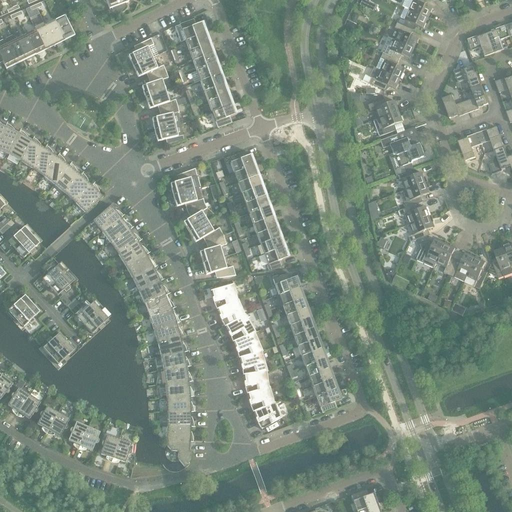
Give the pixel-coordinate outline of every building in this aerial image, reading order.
[(128,3),(127,0),(105,0),(109,10),(112,9),(113,12),(113,13),(114,13),(115,14),(116,14),(118,14),(119,14),(120,14),(121,13),(123,13),(124,12),(125,12),(125,11),(126,10),(127,9),(127,7),(126,4),(128,3)] [(364,0),(363,6),(376,10),(378,6),(370,3),(371,0),(364,0)] [(427,0),(426,0),(411,0),(414,1),(410,11),(429,19),(433,9),(425,5),(427,0)] [(429,19),(410,11),(405,20),(400,18),(397,23),(413,31),(416,26),(424,30),(429,19)] [(65,16),(55,21),(64,39),(74,34),(65,16)] [(205,34),(205,33),(203,28),(203,23),(196,26),(194,20),(179,25),(176,27),(182,43),(185,41),(205,34)] [(54,44),(64,39),(55,21),(45,26),(54,44)] [(396,41),(415,50),(419,40),(411,36),(413,31),(397,23),(395,29),(400,31),(396,41)] [(44,49),(54,44),(45,26),(35,30),(44,49)] [(501,41),(510,37),(506,26),(496,30),(497,31),(487,34),(495,54),(505,50),(501,41)] [(35,30),(25,35),(35,54),(44,49),(35,30)] [(205,34),(185,41),(189,52),(209,44),(207,38),(207,33),(205,33),(205,34)] [(495,54),(487,34),(478,38),(478,37),(468,40),(472,52),(481,48),(485,58),(495,54)] [(25,35),(16,40),(25,58),(35,54),(25,35)] [(128,56),(133,67),(152,58),(148,48),(154,45),(151,39),(138,45),(141,51),(128,56)] [(0,57),(2,61),(5,68),(15,63),(6,45),(4,40),(0,42),(0,57)] [(16,40),(6,45),(15,63),(25,58),(16,40)] [(415,50),(396,41),(391,51),(386,48),(383,54),(399,61),(402,56),(410,60),(415,50)] [(209,44),(189,52),(193,62),(213,54),(212,54),(211,48),(210,43),(209,44)] [(213,54),(193,62),(196,72),(216,64),(214,58),(214,53),(212,54),(213,54)] [(399,61),(383,54),(381,59),(386,62),(381,71),(401,80),(405,70),(397,66),(399,61)] [(157,69),(152,58),(133,67),(138,78),(151,72),(153,77),(166,72),(163,66),(157,69)] [(216,64),(196,72),(200,82),(220,75),(220,74),(218,69),(218,63),(216,64)] [(471,90),(481,86),(474,66),(465,70),(464,69),(454,73),(458,84),(468,80),(471,90)] [(401,80),(381,71),(377,81),(372,79),(369,84),(385,92),(387,86),(396,90),(401,80)] [(142,87),(145,98),(165,92),(162,81),(168,79),(166,72),(153,77),(155,83),(142,87)] [(220,75),(200,82),(204,92),(224,85),(224,84),(222,79),(222,73),(220,74),(220,75)] [(509,90),(511,98),(511,78),(506,80),(505,79),(495,83),(499,94),(509,90)] [(224,85),(204,92),(208,102),(228,95),(227,94),(225,89),(225,83),(224,84),(224,85)] [(481,86),(471,90),(474,99),(465,102),(469,114),(479,110),(479,109),(489,105),(481,86)] [(162,105),(164,111),(177,107),(175,100),(169,102),(165,92),(145,98),(149,110),(162,105)] [(228,95),(208,102),(211,112),(231,105),(231,104),(229,99),(229,94),(227,94),(228,95)] [(469,114),(465,102),(456,106),(452,96),(443,100),(450,119),(459,116),(460,117),(469,114)] [(384,100),(368,106),(370,112),(375,109),(379,120),(399,112),(395,102),(386,105),(384,100)] [(233,104),(231,104),(231,105),(211,112),(217,129),(232,124),(230,118),(237,115),(236,114),(235,115),(233,109),(233,104)] [(152,119),(154,131),(180,125),(178,114),(179,113),(177,107),(164,111),(165,116),(152,119)] [(379,120),(374,122),(377,131),(380,137),(396,131),(394,126),(403,123),(399,112),(379,120)] [(171,139),(172,146),(185,141),(184,135),(183,136),(180,125),(154,131),(157,142),(171,139)] [(0,139),(0,150),(8,155),(19,134),(18,134),(5,127),(6,127),(0,139)] [(477,134),(481,145),(490,142),(494,151),(504,147),(497,128),(487,132),(487,130),(477,134)] [(394,137),(380,142),(383,149),(391,147),(394,155),(397,157),(402,168),(404,167),(407,173),(411,172),(409,165),(412,164),(413,162),(425,157),(415,129),(394,137)] [(8,155),(20,162),(32,141),(19,133),(18,134),(19,134),(8,155)] [(481,145),(477,134),(467,138),(468,139),(458,142),(466,162),(476,158),(472,149),(481,145)] [(20,162),(32,169),(45,150),(44,149),(32,141),(20,162)] [(504,147),(494,151),(497,160),(488,164),(492,175),(502,171),(502,170),(506,168),(507,169),(510,168),(510,167),(511,167),(508,158),(504,147)] [(32,169),(43,177),(58,158),(57,157),(45,149),(44,149),(45,150),(32,169)] [(242,152),(228,157),(234,174),(254,167),(254,166),(252,161),(252,155),(244,158),(242,152)] [(43,177),(55,185),(69,167),(57,157),(58,158),(43,177)] [(254,167),(234,174),(238,184),(258,177),(257,176),(255,171),(255,165),(254,166),(254,167)] [(55,185),(65,194),(81,177),(80,176),(69,166),(69,167),(55,185)] [(170,184),(173,196),(194,190),(191,179),(197,177),(195,169),(182,174),(183,181),(170,184)] [(395,178),(389,180),(392,186),(402,182),(406,191),(425,184),(422,174),(413,177),(411,172),(407,173),(395,178)] [(258,177),(238,184),(241,194),(261,187),(261,186),(259,181),(259,175),(257,176),(258,177)] [(65,194),(75,204),(92,187),(91,186),(81,176),(80,176),(81,177),(65,194)] [(406,191),(401,193),(407,209),(415,206),(423,203),(421,198),(429,195),(425,184),(406,191)] [(86,214),(103,197),(102,197),(92,186),(91,186),(92,187),(75,204),(86,214)] [(261,187),(241,194),(245,204),(265,197),(265,196),(263,191),(263,186),(261,186),(261,187)] [(190,204),(191,210),(205,204),(203,199),(202,200),(199,189),(194,190),(173,196),(176,207),(190,204)] [(265,197),(245,204),(249,215),(269,207),(269,206),(267,201),(266,196),(265,196),(265,197)] [(183,223),(189,233),(207,222),(201,212),(207,209),(205,204),(191,210),(195,216),(183,223)] [(120,218),(121,219),(121,218),(111,207),(112,207),(111,206),(93,222),(102,233),(120,218)] [(269,207),(249,215),(253,225),(273,218),(272,217),(270,212),(270,206),(269,206),(269,207)] [(407,209),(399,212),(401,217),(407,215),(411,226),(429,218),(425,208),(417,211),(415,206),(407,209)] [(0,223),(0,231),(3,234),(15,223),(8,216),(0,223)] [(273,218),(253,225),(256,235),(276,228),(276,227),(274,222),(274,216),(272,217),(273,218)] [(120,218),(102,233),(110,244),(129,230),(130,231),(130,230),(121,219),(120,218)] [(414,235),(409,237),(411,243),(418,240),(427,237),(425,232),(433,228),(429,218),(411,226),(414,235)] [(207,236),(211,242),(224,236),(219,228),(213,232),(207,222),(189,233),(195,243),(207,236)] [(276,228),(256,235),(260,245),(280,238),(280,237),(278,232),(278,226),(276,227),(276,228)] [(15,251),(32,236),(24,227),(19,232),(17,230),(12,234),(14,236),(8,242),(15,251)] [(129,230),(110,244),(118,255),(138,242),(138,243),(139,243),(130,231),(129,230)] [(40,244),(32,236),(15,251),(23,259),(30,253),(32,255),(36,251),(34,249),(40,244)] [(199,253),(203,264),(223,258),(220,247),(226,245),(224,236),(211,242),(212,249),(212,248),(199,253)] [(280,238),(260,245),(264,255),(284,248),(284,247),(282,242),(281,237),(280,237),(280,238)] [(422,250),(417,262),(419,263),(424,266),(434,270),(436,265),(445,246),(434,241),(434,243),(428,241),(427,237),(418,240),(422,250)] [(138,242),(118,255),(126,267),(146,255),(146,256),(147,255),(138,243),(138,242)] [(445,246),(436,265),(446,269),(444,274),(449,277),(457,261),(451,258),(455,250),(445,246)] [(285,247),(284,247),(284,248),(264,255),(270,272),(284,266),(282,261),(289,258),(289,257),(287,257),(285,252),(285,247)] [(497,261),(492,263),(498,280),(511,274),(511,268),(505,249),(494,253),(497,261)] [(146,255),(126,267),(132,279),(153,268),(153,269),(154,269),(146,256),(146,255)] [(457,261),(449,277),(455,279),(455,278),(465,283),(475,259),(465,255),(461,263),(457,261)] [(222,279),(236,276),(233,267),(226,269),(223,258),(203,264),(206,275),(219,272),(222,279)] [(465,283),(464,283),(480,290),(487,274),(482,272),(485,264),(475,259),(465,283)] [(50,288),(66,273),(59,265),(53,270),(51,268),(46,272),(49,274),(42,280),(50,288)] [(160,282),(161,282),(153,269),(153,268),(132,279),(139,292),(160,282)] [(74,281),(66,273),(50,288),(57,297),(64,291),(66,293),(70,289),(68,287),(74,281)] [(299,289),(299,288),(297,283),(297,277),(289,280),(287,274),(273,279),(279,296),(299,289)] [(160,282),(139,292),(144,305),(166,295),(166,296),(167,296),(160,282)] [(216,310),(239,301),(238,300),(233,285),(212,291),(210,291),(213,303),(216,310)] [(299,289),(279,296),(283,306),(303,299),(302,298),(300,293),(300,287),(299,288),(299,289)] [(78,305),(66,293),(60,298),(72,310),(78,305)] [(166,295),(144,305),(149,317),(171,309),(172,310),(166,296),(166,295)] [(8,311),(16,319),(32,304),(25,296),(18,302),(16,299),(11,303),(14,306),(8,311)] [(303,299),(283,306),(286,316),(306,309),(306,308),(304,303),(304,298),(302,298),(303,299)] [(245,315),(239,301),(216,310),(221,321),(225,327),(245,315)] [(84,326),(101,311),(93,303),(87,308),(85,306),(81,309),(83,312),(77,318),(84,326)] [(40,312),(32,304),(16,319),(23,327),(29,322),(31,325),(35,321),(33,318),(40,312)] [(464,316),(467,308),(456,304),(453,311),(464,316)] [(306,309),(286,316),(290,326),(310,319),(310,318),(308,313),(308,308),(306,308),(306,309)] [(171,309),(149,317),(154,331),(176,324),(177,324),(172,310),(171,309)] [(108,319),(101,311),(84,326),(92,334),(98,328),(100,331),(105,327),(103,325),(108,319)] [(233,343),(256,333),(245,315),(225,327),(230,337),(233,343)] [(310,319),(290,326),(294,337),(314,329),(313,329),(312,323),(311,318),(310,318),(310,319)] [(176,324),(154,331),(157,344),(180,338),(180,339),(181,339),(176,324)] [(314,329),(294,337),(297,347),(317,339),(315,333),(315,328),(313,329),(314,329)] [(256,333),(233,343),(237,353),(239,359),(263,352),(255,334),(256,333)] [(43,349),(50,357),(67,342),(59,334),(52,340),(50,337),(46,341),(48,344),(43,349)] [(180,338),(157,344),(161,358),(184,353),(180,339),(180,338)] [(317,339),(297,347),(301,357),(321,350),(321,349),(319,344),(319,338),(319,339),(318,338),(317,339)] [(74,350),(67,342),(50,357),(58,365),(63,360),(65,363),(70,359),(68,356),(74,350)] [(321,350),(301,357),(305,367),(325,360),(325,359),(323,354),(323,349),(321,349),(321,350)] [(243,376),(267,372),(262,353),(263,352),(239,359),(242,370),(243,376)] [(184,353),(161,358),(163,371),(186,367),(187,368),(184,353)] [(325,360),(305,367),(309,377),(329,370),(328,369),(326,364),(326,359),(325,359),(325,360)] [(186,367),(163,371),(165,385),(189,382),(189,383),(187,368),(186,367)] [(329,370),(309,377),(312,387),(332,380),(330,374),(330,369),(328,369),(329,370)] [(268,372),(267,372),(243,376),(245,387),(247,394),(270,388),(269,388),(267,373),(268,372)] [(13,385),(2,377),(0,379),(0,400),(5,394),(6,394),(6,395),(7,395),(7,394),(8,394),(9,394),(9,393),(9,392),(9,391),(8,390),(13,385)] [(332,380),(312,387),(316,398),(336,390),(334,384),(334,379),(332,380)] [(189,382),(165,385),(166,399),(190,397),(190,398),(189,383),(189,382)] [(253,413),(275,403),(274,403),(270,388),(247,394),(250,406),(253,413)] [(11,399),(12,399),(7,406),(12,409),(11,411),(17,415),(29,396),(18,389),(15,395),(14,395),(14,394),(13,394),(12,395),(11,395),(11,396),(11,397),(11,398),(11,399)] [(338,389),(336,390),(316,398),(322,414),(337,409),(334,403),(342,400),(341,399),(340,400),(338,395),(338,389)] [(40,404),(29,396),(17,415),(23,418),(24,417),(29,420),(34,413),(34,414),(35,414),(36,414),(36,413),(37,413),(37,412),(38,411),(37,411),(37,410),(36,409),(40,404)] [(190,397),(166,399),(167,413),(191,412),(191,413),(190,398),(190,397)] [(282,419),(275,403),(253,413),(257,423),(261,430),(263,429),(263,430),(281,419),(282,419)] [(40,417),(41,418),(37,425),(42,428),(41,430),(47,433),(58,414),(46,407),(43,413),(42,413),(41,413),(40,414),(40,415),(39,415),(39,416),(40,416),(40,417)] [(191,412),(167,413),(167,427),(191,427),(191,428),(191,413),(191,412)] [(69,420),(58,414),(47,433),(53,436),(54,435),(60,438),(64,430),(65,431),(65,430),(66,430),(67,430),(67,429),(67,428),(67,427),(67,426),(66,426),(69,420)] [(71,434),(68,442),(73,444),(73,446),(79,448),(88,428),(76,423),(73,429),(72,429),(71,429),(70,430),(70,431),(70,432),(70,433),(71,434)] [(191,427),(167,427),(166,441),(190,442),(190,443),(191,428),(191,427)] [(100,433),(88,428),(79,448),(85,451),(86,449),(92,452),(95,444),(96,444),(96,445),(97,444),(98,444),(98,443),(99,442),(98,442),(98,441),(98,440),(97,440),(100,433)] [(102,447),(103,447),(100,455),(106,457),(105,459),(112,461),(119,440),(107,436),(104,443),(104,442),(103,442),(103,443),(102,443),(101,444),(101,445),(101,446),(102,447)] [(131,444),(119,440),(112,461),(118,463),(119,462),(125,464),(127,456),(128,456),(129,456),(130,455),(131,454),(131,453),(130,452),(130,451),(129,451),(131,444)] [(185,468),(183,470),(184,470),(187,467),(189,466),(190,464),(191,463),(191,461),(191,460),(192,458),(192,453),(189,452),(190,443),(190,442),(166,441),(166,446),(171,452),(177,452),(178,454),(177,460),(185,468)] [(353,496),(358,511),(359,511),(379,505),(379,504),(377,499),(376,494),(369,496),(367,490),(353,496)]
